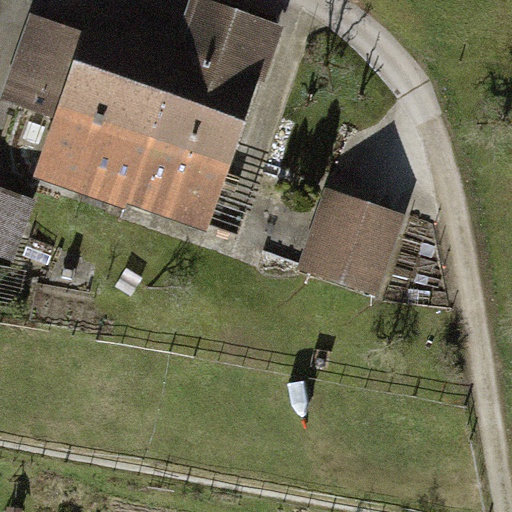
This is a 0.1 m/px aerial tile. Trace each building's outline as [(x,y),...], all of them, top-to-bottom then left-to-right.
[(218,0),(182,0),(173,29),(153,95),(239,123),(271,20),(218,0)] [(173,29),(94,5),(34,175),(119,200),(153,95),(173,29)] [(239,123),(153,95),(119,200),(207,231),(239,123)] [(420,228),(327,193),(298,268),(391,304),(420,228)] [(35,206),(0,194),(0,262),(16,267),(35,206)]
